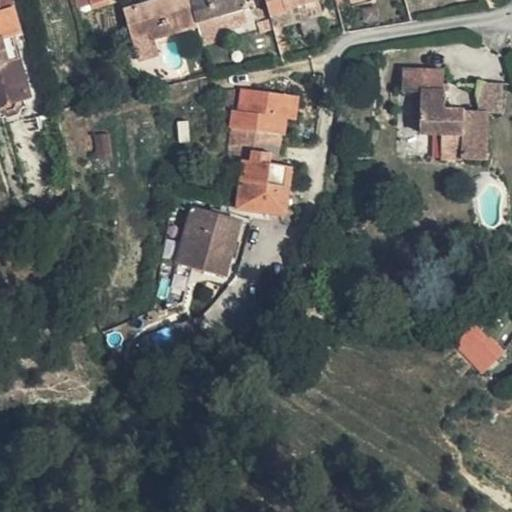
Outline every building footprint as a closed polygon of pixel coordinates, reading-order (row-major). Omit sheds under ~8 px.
[(9,0),(0,0),(0,113),(7,117),(16,114),(21,106),(19,99),(29,96),(12,41),(20,38),(9,0)] [(71,0),(74,10),(102,3),(100,0),(71,0)] [(124,9),(132,39),(149,34),(150,40),(198,28),(197,24),(190,0),(157,0),(131,7),(124,9)] [(190,0),(197,24),(243,11),(247,9),(244,0),(190,0)] [(266,0),(270,15),(285,11),(320,0),(319,0),(266,0)] [(285,11),(289,28),(325,17),(320,0),(285,11)] [(198,28),(198,30),(215,26),(216,33),(247,24),(243,11),(197,24),(198,28)] [(270,15),(275,32),(289,28),(285,11),(270,15)] [(142,77),(148,69),(134,58),(128,67),(142,77)] [(420,135),(427,134),(421,71),(404,71),(404,93),(421,92),(420,135)] [(421,71),(427,134),(441,134),(461,135),(461,161),(486,162),(486,114),(503,114),(503,84),(479,84),(480,110),(445,110),(445,91),(442,90),(442,71),(421,71)] [(240,88),(237,112),(243,112),(246,90),(240,88)] [(243,159),(240,182),(289,187),(292,167),(279,165),(271,164),(272,157),(280,158),(285,120),(289,96),(246,90),(243,112),(237,112),(231,111),(225,157),(243,159)] [(219,93),(219,108),(224,107),(231,106),(231,91),(219,93)] [(289,96),(285,120),(296,121),(299,97),(289,96)] [(461,135),(441,134),(442,161),(461,161),(461,135)] [(289,187),(240,182),(237,208),(247,210),(285,216),(289,187)] [(192,209),(178,262),(193,267),(224,276),(239,223),(192,209)] [(193,267),(178,262),(166,310),(182,305),(193,267)] [(196,319),(173,328),(144,338),(147,348),(151,358),(183,346),(203,339),(196,319)] [(484,346),(487,342),(473,327),(470,330),(484,346)] [(455,344),(475,365),(478,362),(486,371),(500,357),(487,342),(484,346),(470,330),(455,344)] [(144,361),(151,358),(147,348),(141,351),(144,361)]
